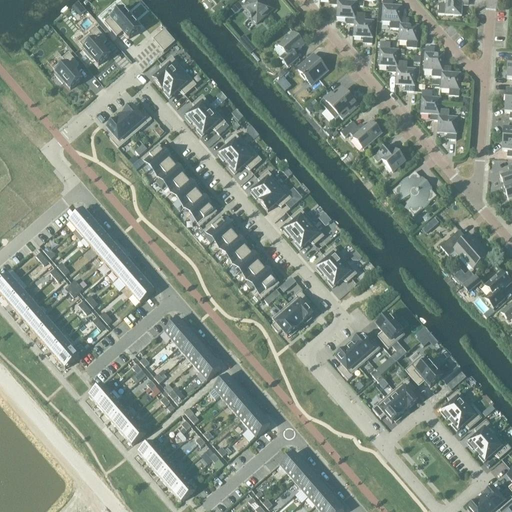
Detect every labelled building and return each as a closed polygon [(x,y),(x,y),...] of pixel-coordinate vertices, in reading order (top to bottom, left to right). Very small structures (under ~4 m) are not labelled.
[(241,0),(238,3),(231,10),(236,15),(243,9),(257,25),(273,11),(263,0),(241,0)] [(348,26),(354,26),(355,27),(355,15),(356,15),(357,3),(348,3),(348,0),(338,0),(338,7),(337,7),(337,19),(349,20),(348,26)] [(390,30),(399,31),(400,31),(400,19),(401,20),(402,8),(390,7),(390,1),(383,0),(381,23),(390,24),(390,30)] [(468,0),(445,0),(445,6),(439,6),(438,16),(461,17),(462,5),(468,6),(468,0)] [(86,12),(78,3),(72,8),(80,18),(86,12)] [(221,12),(217,7),(216,7),(213,10),(214,12),(217,15),(221,12)] [(121,9),(104,24),(117,38),(123,33),(129,40),(140,31),(134,23),(135,22),(129,14),(127,16),(121,9)] [(278,24),(281,27),(291,19),(287,15),(278,24)] [(355,27),(354,26),(353,38),(365,39),(365,45),(372,46),(374,23),(365,22),(365,16),(356,15),(355,15),(355,27)] [(400,31),(399,31),(398,43),(407,43),(407,50),(417,50),(419,27),(406,26),(407,20),(401,20),(400,19),(400,31)] [(90,36),(80,45),(85,52),(84,53),(90,61),(92,59),(98,66),(109,57),(101,47),(107,42),(95,28),(88,34),(90,36)] [(164,31),(153,41),(163,53),(175,43),(164,31)] [(280,60),(288,68),(298,59),(294,55),(304,46),(293,34),(278,47),(285,55),(280,60)] [(390,74),(396,75),(397,75),(397,63),(398,63),(398,56),(399,52),(390,51),(390,45),(380,44),(378,67),(391,68),(390,74)] [(249,47),(246,49),(251,55),(255,53),(255,52),(250,46),(249,47)] [(432,79),(441,79),(442,68),(443,68),(444,56),(432,55),(432,49),(425,48),(423,71),(432,72),(432,79)] [(77,67),(69,57),(63,62),(66,65),(56,73),(54,75),(70,93),(72,91),(71,91),(81,82),(81,83),(83,81),(74,70),(77,67)] [(164,73),(154,82),(162,91),(163,90),(162,90),(183,72),(172,58),(160,68),(164,73)] [(308,60),(298,70),(312,86),(327,73),(318,62),(313,66),(308,60)] [(397,75),(396,75),(395,86),(407,87),(407,93),(414,94),(415,71),(406,70),(407,64),(398,63),(397,63),(397,75)] [(441,79),(440,91),(449,91),(449,98),(459,99),(460,75),(448,74),(449,68),(443,68),(442,68),(441,79)] [(183,72),(162,90),(163,90),(166,94),(164,95),(169,100),(179,91),(185,97),(196,87),(183,72)] [(349,116),(358,108),(343,92),(335,99),(331,94),(320,104),(327,112),(335,121),(339,118),(342,122),(349,116)] [(432,122),(438,123),(439,111),(440,111),(441,100),(432,99),(432,93),(422,92),(420,115),(433,116),(432,122)] [(196,111),(186,120),(191,125),(192,124),(195,128),(214,111),(202,98),(193,106),(196,111)] [(129,109),(122,114),(123,116),(124,115),(139,133),(152,122),(143,112),(139,116),(132,108),(130,110),(129,109)] [(214,111),(195,128),(198,131),(197,133),(202,138),(212,129),(216,133),(226,125),(214,111)] [(438,123),(437,135),(449,135),(449,142),(456,142),(457,119),(448,118),(449,112),(440,111),(439,111),(438,123)] [(116,122),(115,122),(131,140),(139,133),(124,115),(123,116),(116,122)] [(109,128),(107,130),(113,138),(110,141),(118,151),(131,140),(115,122),(116,122),(115,121),(108,127),(109,128)] [(345,140),(350,135),(363,151),(382,135),(371,123),(366,128),(360,126),(357,129),(353,124),(340,134),(345,140)] [(503,130),(502,141),(511,141),(511,124),(509,124),(509,130),(503,130)] [(38,142),(32,135),(28,138),(27,140),(33,146),(34,145),(38,142)] [(229,149),(219,158),(223,163),(225,162),(228,166),(247,149),(235,135),(225,144),(229,149)] [(511,141),(502,141),(501,152),(507,153),(507,159),(511,158),(511,141)] [(143,146),(139,150),(143,155),(147,151),(143,146)] [(405,163),(394,150),(393,151),(389,146),(373,160),(378,165),(382,162),(392,174),(405,163)] [(247,149),(228,166),(231,169),(230,170),(234,176),(245,167),(250,173),(262,163),(248,147),(247,149)] [(148,159),(143,163),(145,165),(146,166),(148,164),(152,169),(168,156),(161,148),(157,152),(152,156),(148,159)] [(139,150),(135,153),(139,158),(143,155),(139,150)] [(152,169),(157,175),(155,177),(157,179),(174,164),(168,156),(152,169)] [(133,167),(134,169),(137,172),(145,165),(143,163),(141,160),(133,167)] [(174,164),(157,179),(159,181),(161,179),(166,185),(181,172),(174,164)] [(501,187),(502,191),(511,186),(511,167),(509,169),(511,174),(500,178),(502,184),(501,187)] [(166,185),(170,190),(168,192),(170,194),(188,179),(181,172),(166,185)] [(262,186),(251,195),(256,201),(257,200),(260,203),(280,187),(268,173),(258,182),(262,186)] [(405,209),(409,211),(414,217),(436,198),(431,192),(430,188),(428,189),(423,183),(424,181),(420,179),(415,173),(393,193),(398,199),(403,208),(413,200),(414,201),(405,209)] [(188,179),(170,194),(172,197),(174,195),(179,200),(194,187),(188,179)] [(511,186),(502,191),(503,194),(506,196),(508,202),(511,200),(511,186)] [(179,200),(184,206),(182,208),(184,210),(201,195),(194,187),(179,200)] [(260,203),(259,204),(268,213),(278,205),(282,209),(291,201),(280,187),(260,203)] [(201,195),(184,210),(186,212),(188,210),(192,216),(208,202),(201,195)] [(192,216),(197,221),(195,223),(197,225),(202,222),(206,218),(210,214),(215,210),(208,202),(192,216)] [(90,220),(83,211),(69,223),(76,232),(90,220)] [(295,224),(284,233),(289,239),(290,237),(293,241),(312,225),(301,211),(291,220),(295,224)] [(427,215),(423,219),(427,223),(431,219),(427,215)] [(90,220),(76,232),(83,240),(97,228),(90,220)] [(210,231),(206,235),(208,238),(210,236),(215,241),(230,228),(223,220),(219,224),(214,227),(210,231)] [(434,220),(429,224),(433,229),(438,225),(434,220)] [(312,225),(293,241),(297,245),(295,246),(300,251),(310,242),(314,247),(324,238),(312,225)] [(104,236),(97,228),(83,240),(90,248),(104,236)] [(215,241),(219,247),(217,248),(219,251),(237,236),(230,228),(215,241)] [(466,240),(459,232),(440,249),(448,257),(455,252),(460,258),(461,257),(473,270),(488,257),(478,246),(477,247),(469,237),(466,240)] [(112,244),(104,236),(90,248),(97,256),(112,244)] [(237,236),(219,251),(221,253),(223,251),(228,257),(243,243),(237,236)] [(228,257),(233,262),(231,264),(233,266),(250,251),(243,243),(228,257)] [(119,252),(112,244),(97,256),(104,264),(119,252)] [(43,253),(47,257),(52,253),(48,248),(43,253)] [(327,262),(317,271),(322,276),(323,275),(326,279),(345,263),(333,249),(323,257),(327,262)] [(250,251),(233,266),(234,268),(236,267),(241,272),(257,259),(250,251)] [(126,260),(119,252),(104,264),(112,273),(126,260)] [(52,253),(47,257),(51,262),(56,258),(52,253)] [(36,259),(40,263),(45,259),(41,254),(36,259)] [(45,259),(40,263),(44,268),(49,264),(45,259)] [(241,272),(246,278),(244,279),(246,282),(263,266),(257,259),(241,272)] [(133,268),(126,260),(112,273),(119,281),(133,268)] [(345,263),(326,279),(329,283),(328,284),(333,289),(343,280),(347,285),(357,276),(345,263)] [(57,269),(61,273),(64,271),(66,269),(62,265),(57,269)] [(263,266),(246,282),(248,284),(250,282),(255,287),(270,274),(263,266)] [(140,277),(133,268),(119,281),(126,289),(140,277)] [(64,271),(61,273),(65,278),(68,275),(70,274),(66,269),(64,271)] [(50,275),(54,280),(59,275),(55,271),(50,275)] [(469,273),(457,283),(461,288),(473,278),(469,273)] [(485,287),(491,294),(485,299),(493,310),(504,300),(499,295),(511,284),(501,273),(485,287)] [(255,287),(259,293),(257,295),(259,297),(264,293),(268,290),(273,286),(277,282),(270,274),(255,287)] [(59,275),(54,280),(58,284),(63,280),(59,275)] [(15,285),(8,276),(0,282),(0,295),(1,297),(15,285)] [(147,285),(140,277),(126,289),(133,297),(147,285)] [(75,282),(70,286),(74,291),(79,287),(75,282)] [(469,282),(463,288),(468,294),(474,289),(469,282)] [(22,293),(15,285),(1,297),(8,305),(22,293)] [(154,293),(147,285),(133,297),(140,306),(154,293)] [(284,285),(279,289),(283,294),(288,290),(284,285)] [(65,290),(69,295),(74,291),(70,286),(65,290)] [(83,291),(79,287),(74,291),(78,295),(83,291)] [(74,291),(69,295),(73,299),(78,295),(74,291)] [(29,301),(22,293),(8,305),(15,313),(29,301)] [(296,300),(289,306),(304,323),(303,324),(305,325),(311,320),(310,318),(312,316),(306,309),(310,305),(300,293),(295,298),(296,300)] [(272,295),(268,299),(272,304),(276,300),(272,295)] [(85,301),(89,306),(94,302),(90,297),(85,301)] [(268,299),(264,302),(268,307),(272,304),(268,299)] [(36,309),(29,301),(15,313),(22,321),(36,309)] [(94,302),(89,306),(93,311),(98,307),(94,302)] [(78,308),(82,312),(87,308),(83,303),(78,308)] [(506,320),(511,316),(511,317),(511,304),(501,314),(506,320)] [(289,306),(281,314),(295,330),(296,330),(303,324),(304,323),(289,306)] [(87,308),(82,312),(86,317),(91,313),(87,308)] [(44,317),(36,309),(22,321),(29,329),(44,317)] [(494,314),(491,310),(482,318),(486,321),(494,314)] [(99,318),(103,322),(108,318),(104,314),(99,318)] [(275,325),(271,328),(278,335),(282,332),(287,338),(289,336),(291,338),(297,332),(296,330),(295,330),(281,314),(272,321),(275,325)] [(51,325),(44,317),(29,329),(36,338),(51,325)] [(388,317),(377,327),(383,334),(377,338),(388,351),(405,337),(400,332),(402,330),(395,323),(394,324),(388,317)] [(108,318),(103,322),(107,327),(112,323),(108,318)] [(92,324),(96,329),(101,324),(97,320),(92,324)] [(185,329),(178,321),(164,333),(171,342),(185,329)] [(101,324),(96,329),(100,333),(105,329),(101,324)] [(58,334),(51,325),(36,338),(44,346),(58,334)] [(171,342),(178,350),(192,337),(185,329),(171,342)] [(65,342),(58,334),(44,346),(51,354),(65,342)] [(178,350),(185,358),(199,346),(192,337),(178,350)] [(357,338),(351,344),(352,346),(353,345),(367,362),(380,351),(372,341),(367,345),(361,338),(358,340),(357,338)] [(72,350),(65,342),(51,354),(58,362),(72,350)] [(345,352),(345,353),(359,370),(367,362),(353,345),(352,346),(345,352)] [(185,358),(192,366),(207,354),(199,346),(185,358)] [(79,358),(72,350),(58,362),(65,371),(79,358)] [(338,357),(336,359),(342,367),(337,371),(348,382),(353,378),(351,376),(359,370),(345,353),(345,352),(343,350),(337,356),(338,357)] [(402,350),(392,359),(396,364),(406,355),(402,350)] [(192,366),(199,374),(214,362),(207,354),(192,366)] [(422,358),(405,372),(415,384),(421,379),(430,389),(441,379),(435,372),(437,370),(430,363),(428,364),(422,358)] [(392,359),(376,373),(377,373),(380,377),(396,364),(392,359)] [(199,374),(207,383),(221,370),(214,362),(199,374)] [(451,391),(466,379),(457,369),(443,381),(451,391)] [(377,373),(372,378),(376,382),(380,377),(377,373)] [(380,377),(376,382),(379,386),(384,381),(380,377)] [(227,378),(209,393),(217,402),(220,399),(235,386),(227,378)] [(384,381),(379,386),(383,391),(388,387),(384,381)] [(407,381),(393,393),(408,410),(417,403),(411,395),(415,391),(407,381)] [(100,389),(89,398),(96,406),(111,394),(103,386),(100,389)] [(220,399),(227,407),(242,394),(235,386),(220,399)] [(175,395),(171,399),(177,407),(181,403),(179,400),(182,396),(179,392),(175,395)] [(451,405),(441,414),(446,420),(447,419),(450,422),(470,406),(457,392),(448,401),(451,405)] [(393,393),(385,400),(400,417),(400,416),(408,410),(393,393)] [(96,406),(103,415),(118,402),(111,394),(96,406)] [(227,407),(234,415),(249,402),(242,394),(227,407)] [(385,400),(372,411),(381,421),(385,417),(392,424),(394,422),(395,424),(402,418),(400,416),(400,417),(385,400)] [(103,415),(110,423),(125,410),(118,402),(103,415)] [(241,423),(256,411),(249,402),(234,415),(241,423)] [(450,422),(450,423),(453,426),(452,427),(457,433),(464,426),(469,431),(482,421),(470,406),(450,422)] [(491,407),(485,412),(488,416),(495,411),(491,407)] [(110,423),(117,431),(132,418),(125,410),(110,423)] [(241,423),(248,431),(263,419),(256,411),(241,423)] [(117,431),(124,439),(139,426),(132,418),(117,431)] [(248,431),(256,440),(270,427),(263,419),(248,431)] [(478,437),(468,446),(472,451),(474,450),(477,453),(496,437),(498,436),(486,422),(474,432),(478,437)] [(139,426),(124,439),(132,448),(147,434),(139,426)] [(496,437),(477,453),(480,457),(479,458),(484,464),(494,455),(499,461),(511,451),(505,444),(503,446),(496,437)] [(160,451),(152,442),(138,455),(145,463),(160,451)] [(167,459),(160,451),(145,463),(152,471),(167,459)] [(301,463),(294,454),(279,467),(287,475),(301,463)] [(174,467),(167,459),(152,471),(160,480),(174,467)] [(287,475),(294,484),(308,471),(301,463),(287,475)] [(181,475),(174,467),(160,480),(167,488),(181,475)] [(294,484),(301,492),(315,479),(308,471),(294,484)] [(181,475),(167,488),(174,496),(188,483),(181,475)] [(301,492),(308,500),(322,488),(315,479),(301,492)] [(188,483),(174,496),(181,505),(195,492),(188,483)] [(308,500),(315,508),(330,496),(322,488),(308,500)] [(492,490),(484,498),(496,511),(505,511),(511,506),(511,500),(505,492),(499,497),(492,490)] [(315,508),(318,511),(327,511),(337,504),(330,496),(315,508)] [(477,505),(476,505),(482,511),(496,511),(484,498),(477,505)]
